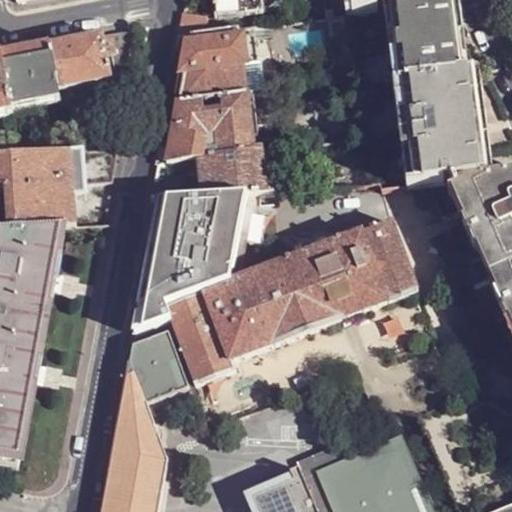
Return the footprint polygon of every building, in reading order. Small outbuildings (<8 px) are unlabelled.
[(214,0),(216,19),(264,13),(262,0),(214,0)] [(294,0),(297,25),(326,21),(324,0),(294,0)] [(324,0),(326,21),(345,18),(354,17),(351,0),(324,0)] [(351,0),(354,17),(386,13),(390,13),(415,9),(422,8),(457,4),(455,0),(351,0)] [(206,2),(186,4),(184,15),(194,16),(192,28),(182,26),(180,39),(191,38),(211,36),(206,2)] [(397,60),(401,90),(403,90),(468,80),(465,60),(463,60),(461,51),(458,25),(460,25),(460,23),(457,4),(422,8),(423,18),(417,19),(415,9),(390,13),(394,42),(395,52),(397,60)] [(415,9),(417,19),(423,18),(422,8),(415,9)] [(386,13),(389,42),(394,42),(390,13),(386,13)] [(128,63),(134,31),(109,36),(114,65),(128,63)] [(252,45),(250,31),(240,32),(244,65),(254,63),(252,45)] [(180,98),(179,105),(248,96),(254,95),(263,94),(259,62),(254,63),(244,65),(240,32),(211,36),(191,38),(188,55),(180,98)] [(91,39),(51,47),(58,91),(112,80),(104,37),(91,39)] [(177,53),(188,55),(191,38),(180,39),(177,53)] [(0,117),(12,116),(12,114),(9,100),(58,91),(51,47),(0,56),(0,117)] [(391,61),(396,91),(401,90),(397,60),(391,61)] [(410,140),(416,188),(418,188),(428,186),(453,184),(490,180),(487,156),(485,156),(481,125),(478,102),(480,102),(477,79),(468,80),(403,90),(410,140)] [(401,90),(396,91),(402,140),(410,140),(403,90),(401,90)] [(9,100),(12,114),(60,105),(58,91),(9,100)] [(259,126),(254,95),(248,96),(256,154),(262,154),(261,141),(259,126)] [(256,154),(248,96),(179,105),(170,149),(167,165),(187,163),(256,154)] [(180,98),(169,96),(168,103),(179,105),(180,98)] [(402,140),(409,190),(416,188),(410,140),(402,140)] [(115,144),(115,153),(118,153),(118,154),(125,154),(127,143),(115,144)] [(160,147),(156,166),(167,165),(170,149),(160,147)] [(115,153),(83,155),(86,187),(112,185),(118,154),(118,153),(115,153)] [(263,153),(262,154),(256,154),(187,163),(190,179),(201,179),(204,198),(256,195),(269,194),(263,153)] [(272,153),(263,153),(269,194),(274,194),(273,188),(272,170),(274,170),(272,153)] [(0,190),(8,191),(11,233),(59,230),(78,229),(75,201),(73,188),(86,187),(83,155),(69,156),(0,160),(0,190)] [(511,177),(490,180),(453,184),(511,316),(511,177)] [(73,188),(75,201),(87,201),(86,187),(73,188)] [(140,316),(136,337),(171,324),(165,310),(247,279),(244,268),(248,242),(256,195),(204,198),(160,202),(154,233),(147,278),(142,308),(153,304),(155,311),(140,316)] [(300,258),(290,262),(289,261),(287,261),(287,263),(247,279),(165,310),(171,324),(190,373),(196,389),(238,373),(234,363),(418,294),(392,223),(314,253),(313,247),(298,253),(300,258)] [(0,458),(17,462),(31,386),(59,230),(11,233),(0,233),(0,458)] [(130,367),(146,407),(147,407),(190,392),(184,376),(169,336),(134,348),(130,367)] [(159,511),(169,463),(160,440),(161,439),(163,435),(160,430),(156,429),(147,407),(146,407),(130,367),(103,511),(159,511)] [(190,373),(184,376),(190,392),(196,389),(190,373)] [(396,441),(395,442),(411,478),(420,475),(404,438),(396,441)] [(307,511),(424,511),(415,489),(414,487),(411,478),(395,442),(349,461),(319,473),(304,479),(301,471),(291,475),(295,484),(307,511)] [(319,473),(349,461),(346,454),(343,446),(298,465),(301,471),(304,479),(319,473)] [(411,478),(414,487),(423,483),(420,475),(411,478)] [(307,511),(295,484),(253,500),(257,511),(307,511)] [(415,489),(424,511),(435,511),(424,486),(415,489)]
